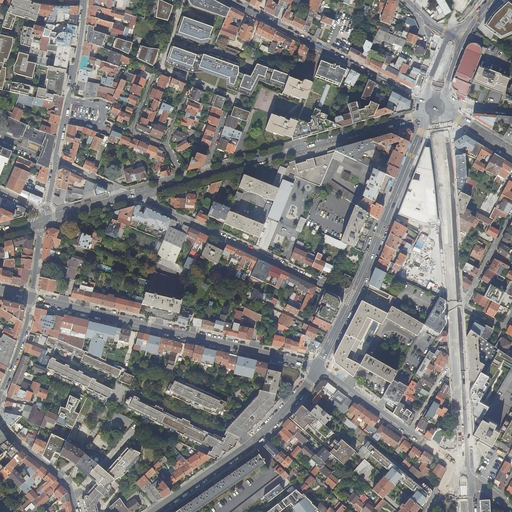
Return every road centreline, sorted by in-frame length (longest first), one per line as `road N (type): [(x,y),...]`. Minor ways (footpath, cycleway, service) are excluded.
road 1 (residential): [(318,367),(32,297)]
road 2 (tertiary): [(438,109),(448,143),(462,366)]
road 3 (residential): [(354,300),(131,195)]
road 4 (tertiary): [(438,109),(202,177)]
road 5 (secondary): [(226,0),(438,109)]
road 6 (residential): [(153,511),(249,445),(318,367)]
road 7 (residential): [(354,300),(438,109)]
road 8 (residential): [(84,3),(55,159)]
road 9 (unknown): [(378,409),(419,346),(389,327),(374,350)]
road 10 (residential): [(0,420),(59,475),(77,511)]
